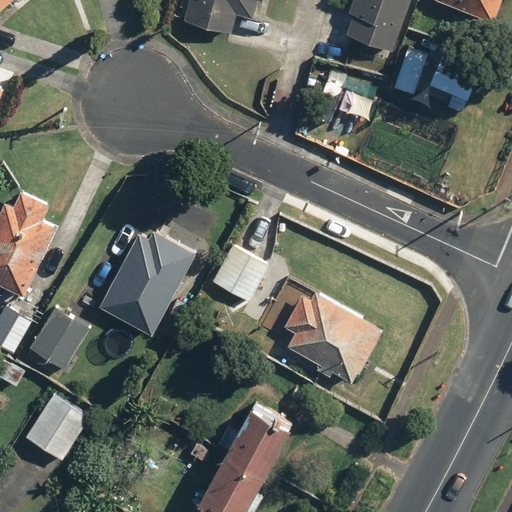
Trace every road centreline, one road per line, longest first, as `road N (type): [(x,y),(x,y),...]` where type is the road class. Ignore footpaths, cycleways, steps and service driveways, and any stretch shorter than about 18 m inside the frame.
road 1 (residential): [(511,273),(136,101)]
road 2 (tertiary): [(426,511),(511,342)]
